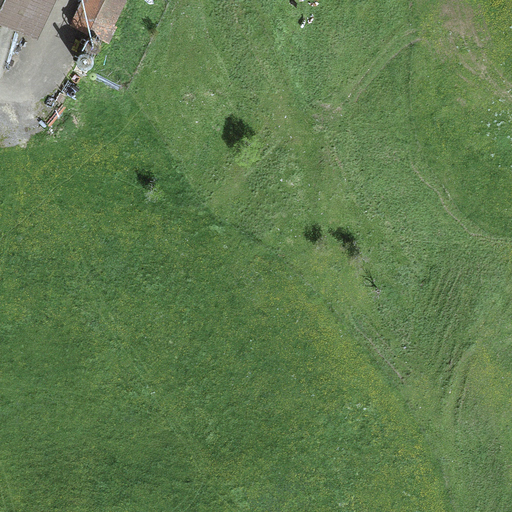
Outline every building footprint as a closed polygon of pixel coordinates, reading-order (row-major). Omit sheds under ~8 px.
[(0,0),(0,17),(0,18),(0,47),(8,50),(15,25),(23,29),(36,0),(0,0)] [(97,20),(92,32),(102,37),(119,0),(85,0),(80,12),(97,20)] [(74,31),(75,31),(77,33),(80,33),(83,33),(85,31),(87,29),(88,26),(87,23),(86,21),(83,19),(80,18),(78,19),(75,20),(73,23),(73,25),(73,28),(74,31)] [(83,49),(85,52),(89,53),(92,53),(95,52),(97,49),(98,46),(99,43),(97,40),(95,37),(92,36),(89,36),(86,37),(83,40),(82,43),(82,46),(83,49)] [(75,65),(77,68),(80,69),(84,69),(87,68),(89,66),(90,63),(90,59),(89,57),(87,54),(84,53),(81,53),(78,54),(76,56),(74,59),(74,62),(75,65)]
